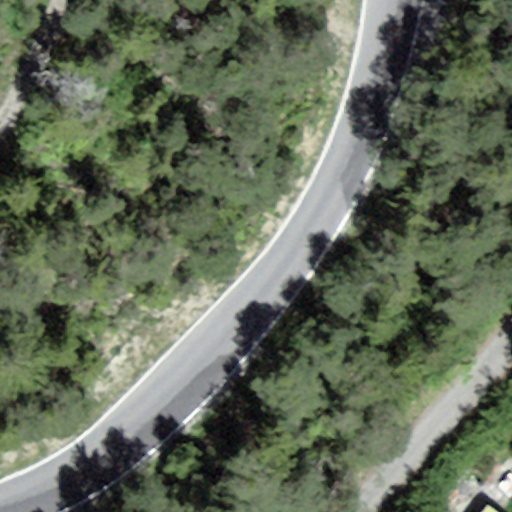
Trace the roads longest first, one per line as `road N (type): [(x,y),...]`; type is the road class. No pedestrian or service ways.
road 1 (unclassified): [(0,504),(100,456),(266,290),(321,215),(349,152),(373,87),(387,0)]
road 2 (unclassified): [(511,339),(359,511)]
